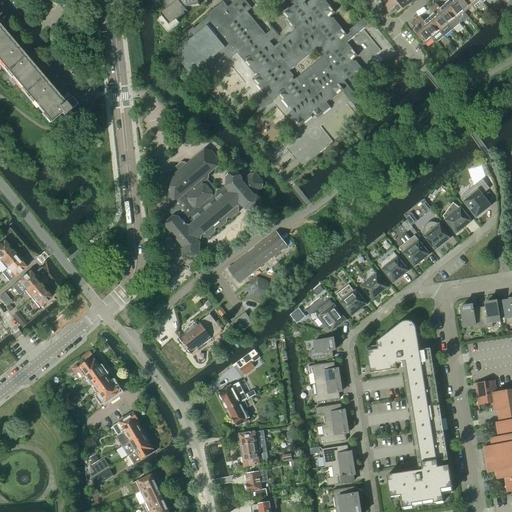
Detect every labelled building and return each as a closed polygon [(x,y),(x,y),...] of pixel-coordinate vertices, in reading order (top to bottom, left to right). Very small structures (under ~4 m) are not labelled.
[(52,0),(45,0),(47,1),(53,8),(57,5),(52,0)] [(167,11),(161,15),(170,26),(185,14),(185,13),(184,8),(200,6),(198,0),(165,0),(167,11)] [(193,28),(177,41),(183,48),(174,55),(176,58),(171,61),(178,69),(183,65),(189,73),(186,75),(193,83),(200,77),(201,76),(196,71),(219,52),(227,62),(237,53),(238,52),(245,60),(244,61),(248,67),(250,66),(256,73),(254,74),(255,75),(256,73),(258,75),(252,80),(257,85),(258,84),(264,92),(263,93),(269,89),(271,92),(272,93),(274,91),(279,96),(282,100),(284,99),(289,106),(288,107),(288,108),(290,107),(293,110),(289,113),(295,121),(294,122),(298,128),(304,123),(303,122),(310,116),(311,117),(312,117),(311,115),(313,114),(317,119),(323,114),(322,113),(329,107),(330,108),(326,103),(329,100),(330,101),(331,101),(330,99),(337,94),(338,95),(342,92),(344,90),(340,85),(343,82),(344,83),(345,82),(344,81),(347,79),(352,84),(360,78),(361,79),(366,75),(362,69),(360,70),(354,63),(356,62),(355,61),(354,62),(352,60),(358,56),(353,50),(351,51),(345,44),(347,43),(363,30),(369,25),(364,19),(346,34),(342,29),(341,31),(332,20),(333,19),(333,18),(332,19),(330,17),(335,13),(331,8),(329,9),(323,1),(324,0),(323,0),(321,2),(319,0),(311,0),(309,2),(307,3),(304,0),(303,0),(302,0),(295,0),(294,2),(295,4),(289,10),(287,8),(282,13),(286,18),(287,17),(294,25),(292,26),(293,26),(294,25),(297,29),(294,31),(295,33),(291,37),(289,35),(274,48),(270,42),(269,42),(267,43),(263,38),(266,35),(263,31),(261,32),(246,13),(247,12),(252,8),(244,0),(237,0),(228,8),(226,10),(221,4),(224,2),(223,2),(207,15),(209,17),(194,29),(193,28)] [(384,6),(387,10),(398,0),(387,0),(389,2),(384,6)] [(398,0),(387,10),(389,13),(394,9),(398,14),(412,3),(413,4),(417,0),(398,0)] [(448,0),(450,1),(445,5),(460,24),(468,17),(464,12),(453,0),(448,0)] [(453,0),(464,12),(472,6),(467,0),(453,0)] [(467,0),(472,6),(476,11),(484,4),(480,0),(467,0)] [(436,4),(433,7),(452,30),(460,24),(445,5),(440,9),(436,4)] [(434,14),(429,18),(441,32),(444,37),(452,30),(433,7),(430,9),(434,14)] [(420,17),(417,20),(433,38),(437,43),(444,37),(441,32),(429,18),(424,22),(420,17)] [(433,38),(417,20),(414,22),(418,27),(413,31),(424,45),(433,38)] [(0,61),(5,67),(5,68),(12,76),(8,79),(14,86),(18,83),(51,121),(50,122),(50,123),(62,113),(64,116),(71,110),(78,104),(71,97),(65,102),(61,98),(60,98),(58,100),(54,94),(38,76),(40,74),(39,72),(34,68),(33,69),(24,60),(26,58),(22,53),(20,55),(17,50),(0,30),(0,61)] [(277,36),(272,30),(266,35),(263,38),(267,43),(269,42),(270,42),(277,36)] [(360,113),(366,108),(345,82),(344,83),(343,82),(340,85),(344,90),(342,92),(360,113)] [(256,105),(261,111),(279,96),(274,91),(272,93),(271,92),(256,105)] [(256,105),(252,108),(257,114),(261,111),(256,105)] [(366,108),(360,113),(363,117),(370,112),(366,108)] [(256,193),(262,188),(263,182),(257,175),(250,174),(244,180),(242,179),(239,173),(230,172),(226,177),(225,187),(222,190),(215,189),(208,180),(208,179),(209,174),(218,167),(219,160),(211,151),(205,150),(194,159),(194,162),(191,162),(187,165),(185,163),(181,162),(169,172),(169,177),(170,178),(165,183),(163,189),(173,200),(169,203),(169,211),(173,216),(167,222),(166,227),(173,236),(177,236),(177,239),(181,244),(184,245),(184,252),(187,256),(196,257),(200,254),(201,243),(198,240),(202,236),(203,238),(208,238),(215,233),(215,228),(220,228),(227,223),(227,218),(232,218),(238,213),(239,208),(238,206),(242,205),(242,206),(242,207),(245,210),(255,211),(260,208),(261,200),(256,195),(256,193)] [(477,184),(460,198),(476,218),(491,207),(481,195),(490,189),(487,185),(488,185),(482,166),(472,169),(473,171),(476,180),(477,184)] [(426,202),(420,206),(426,214),(432,210),(426,202)] [(443,217),(446,220),(445,221),(456,234),(471,222),(461,208),(460,209),(453,203),(443,217)] [(406,221),(402,225),(407,232),(412,228),(406,221)] [(425,236),(424,237),(435,251),(450,238),(440,225),(439,226),(438,225),(438,224),(436,224),(436,223),(435,223),(431,222),(430,223),(428,223),(425,226),(424,228),(423,232),(423,233),(424,234),(424,235),(425,236)] [(228,270),(239,284),(288,246),(276,232),(228,270)] [(403,245),(399,249),(414,267),(430,255),(415,236),(410,240),(406,235),(400,240),(403,245)] [(0,259),(11,250),(4,242),(0,244),(0,259)] [(0,259),(0,261),(6,269),(20,257),(16,252),(14,254),(11,250),(0,259)] [(378,265),(393,284),(409,272),(394,253),(378,265)] [(20,257),(6,269),(2,273),(9,281),(26,267),(22,264),(24,262),(20,257)] [(372,268),(361,276),(366,283),(361,287),(372,300),(388,288),(372,268)] [(30,272),(12,287),(19,295),(24,291),(38,279),(34,274),(32,276),(30,272)] [(248,285),(250,297),(261,301),(270,294),(268,282),(257,278),(248,285)] [(38,279),(24,291),(32,299),(44,289),(41,286),(43,284),(38,279)] [(337,295),(342,302),(340,303),(351,317),(367,304),(356,291),(354,292),(349,286),(337,295)] [(44,289),(32,299),(39,308),(51,298),(44,289)] [(511,299),(509,300),(510,303),(503,304),(507,325),(511,324),(511,299)] [(325,323),(332,332),(346,321),(330,300),(316,312),(320,317),(318,318),(323,325),(325,323)] [(485,307),(479,308),(483,329),(493,328),(492,323),(500,322),(497,302),(485,304),(485,307)] [(483,329),(479,308),(473,309),(473,306),(461,308),(464,327),(472,326),(473,331),(483,329)] [(245,313),(231,324),(239,334),(253,323),(245,313)] [(210,315),(179,339),(191,354),(222,331),(210,315)] [(423,470),(414,472),(387,476),(391,502),(392,502),(392,501),(402,500),(403,508),(413,507),(413,504),(433,501),(434,504),(444,502),(442,493),(452,492),(453,492),(449,466),(438,468),(437,462),(448,460),(430,349),(420,351),(416,329),(416,328),(416,327),(415,326),(415,325),(414,325),(414,324),(413,324),(412,323),(411,322),(409,322),(408,321),(407,321),(405,322),(404,322),(402,323),(377,342),(378,346),(368,348),(368,347),(367,348),(371,374),(397,369),(397,364),(406,362),(423,470)] [(314,342),(315,350),(311,351),(312,361),(334,358),(332,351),(336,351),(334,339),(314,342)] [(236,363),(244,375),(255,367),(251,362),(254,360),(249,354),(236,363)] [(81,380),(86,377),(100,366),(94,357),(79,368),(77,365),(73,369),(81,380)] [(314,374),(315,384),(340,381),(338,369),(335,369),(334,363),(309,367),(310,374),(314,374)] [(86,377),(92,386),(106,375),(100,366),(86,377)] [(92,386),(98,394),(114,383),(112,384),(106,375),(92,386)] [(340,381),(315,384),(317,395),(313,396),(315,403),(340,399),(339,393),(342,392),(340,381)] [(495,382),(475,385),(478,405),(492,403),(494,411),(498,410),(500,423),(496,424),(498,438),(490,440),(491,447),(483,449),(487,473),(495,471),(496,479),(504,478),(507,492),(511,491),(511,391),(497,394),(495,382)] [(114,383),(98,394),(96,396),(102,405),(106,403),(121,392),(114,383)] [(223,402),(227,410),(251,398),(257,395),(254,391),(245,395),(239,383),(232,387),(231,386),(227,388),(228,389),(220,393),(221,395),(220,397),(221,400),(223,400),(224,402),(223,402)] [(251,398),(227,410),(231,418),(232,418),(233,419),(232,421),(234,424),(236,425),(237,427),(245,422),(246,423),(250,421),(244,410),(254,404),(251,398)] [(322,426),(347,422),(345,410),(342,411),(341,404),(315,408),(317,416),(323,415),(325,425),(322,426)] [(123,433),(140,422),(134,413),(113,427),(119,436),(123,433)] [(123,446),(128,443),(144,433),(139,424),(141,422),(140,422),(123,433),(119,436),(117,437),(123,446)] [(347,422),(322,426),(324,437),(320,437),(321,445),(347,441),(346,434),(349,434),(347,422)] [(242,438),(240,438),(241,446),(259,443),(265,442),(263,431),(258,432),(242,434),(242,438)] [(122,447),(128,456),(134,452),(149,442),(144,433),(128,443),(123,446),(122,447)] [(134,452),(128,456),(133,466),(140,462),(155,452),(149,442),(134,452)] [(242,446),(240,447),(241,452),(242,452),(243,456),(261,453),(267,453),(265,442),(259,443),(241,446),(242,446)] [(330,456),(332,467),(353,464),(352,452),(348,452),(347,446),(322,450),(323,457),(330,456)] [(261,453),(243,456),(244,464),(246,463),(247,467),(262,464),(268,463),(267,453),(261,453)] [(353,464),(332,467),(333,478),(327,479),(328,486),(353,482),(352,476),(355,475),(353,464)] [(108,468),(90,478),(94,485),(112,475),(108,468)] [(252,492),(253,498),(266,496),(265,489),(262,490),(261,482),(267,481),(266,471),(246,474),(248,484),(247,484),(248,492),(252,492)] [(136,495),(142,492),(157,485),(152,475),(131,484),(136,495)] [(141,504),(141,505),(163,494),(160,487),(158,488),(157,485),(142,492),(136,495),(141,505),(141,504)] [(333,491),(336,509),(360,505),(358,493),(355,494),(354,487),(333,491)] [(141,505),(144,511),(151,511),(166,505),(165,502),(167,501),(163,494),(141,505)] [(270,511),(269,503),(251,506),(250,507),(251,511),(270,511)]
